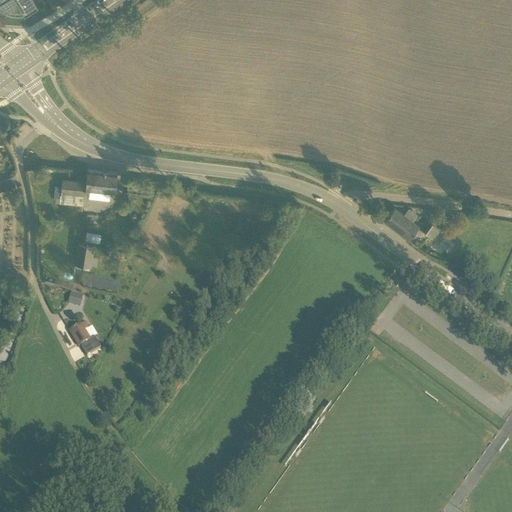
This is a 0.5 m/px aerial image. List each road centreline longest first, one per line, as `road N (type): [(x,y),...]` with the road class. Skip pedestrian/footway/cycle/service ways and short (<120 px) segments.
road 1 (secondary): [(338,206),(270,178),(116,156),(49,118)]
road 2 (unclassified): [(49,118),(16,157),(36,288),(74,368)]
road 3 (track): [(207,511),(346,324),(381,323)]
road 4 (secondary): [(511,334),(338,206)]
road 5 (track): [(74,368),(154,488),(183,511)]
road 6 (unclassified): [(511,215),(375,196),(355,195),(338,206)]
road 7 (primary): [(17,69),(116,0)]
